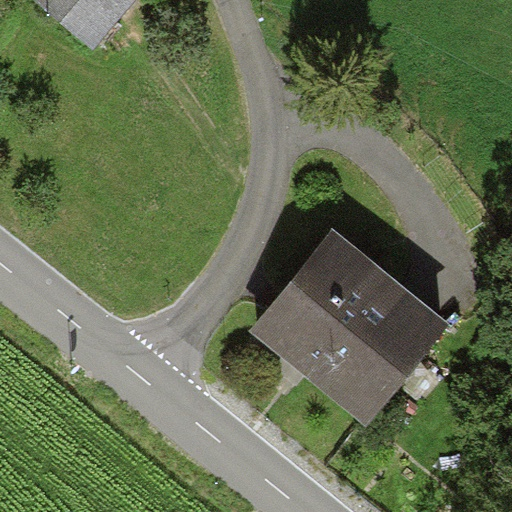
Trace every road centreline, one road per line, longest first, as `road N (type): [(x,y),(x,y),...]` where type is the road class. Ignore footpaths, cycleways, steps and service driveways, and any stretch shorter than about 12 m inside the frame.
road 1 (residential): [(140,375),(231,254),(271,128),(229,0)]
road 2 (tertiary): [(307,511),(140,375)]
road 3 (tertiary): [(140,375),(0,261)]
